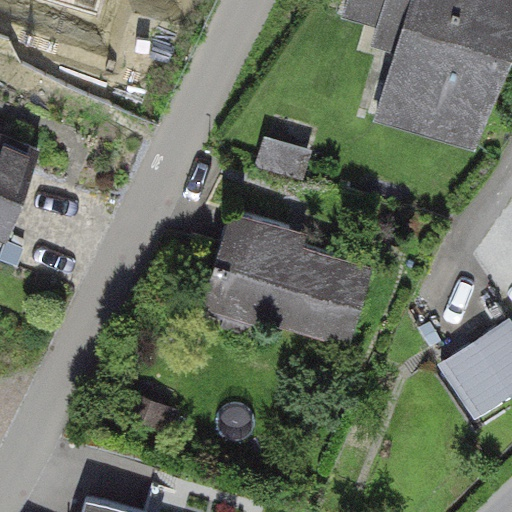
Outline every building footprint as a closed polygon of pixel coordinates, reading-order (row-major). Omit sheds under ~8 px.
[(511,0),(352,0),(349,14),(511,55),(511,0)] [(499,57),(398,31),(368,147),(469,173),(499,57)] [(0,239),(16,246),(48,162),(0,144),(0,239)] [(377,250),(225,200),(195,291),(347,341),(377,250)] [(511,305),(511,304),(436,353),(477,415),(511,392),(511,305)] [(148,511),(149,511),(88,493),(82,511),(148,511)]
